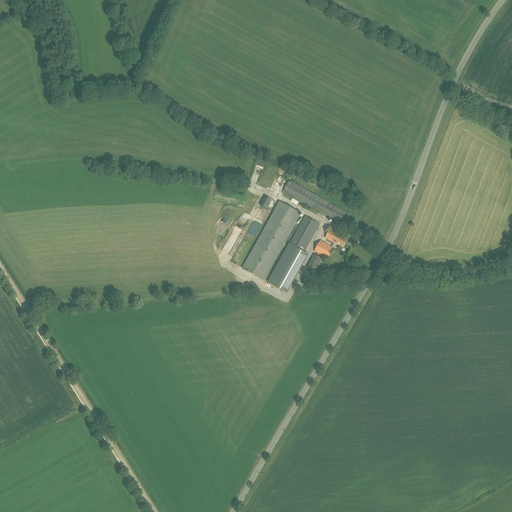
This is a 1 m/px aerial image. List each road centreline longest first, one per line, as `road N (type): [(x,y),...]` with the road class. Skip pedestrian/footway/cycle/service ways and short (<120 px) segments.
road 1 (tertiary): [(233,511),(383,258),(457,75),(503,0)]
road 2 (track): [(0,264),(153,511)]
